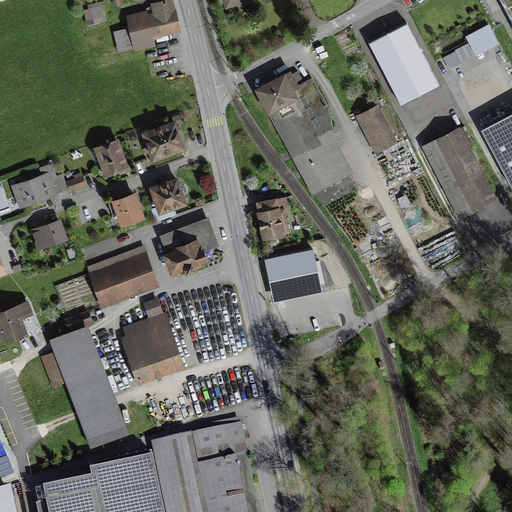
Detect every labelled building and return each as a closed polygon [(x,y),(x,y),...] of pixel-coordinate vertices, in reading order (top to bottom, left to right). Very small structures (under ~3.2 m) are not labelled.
[(145,10),(126,15),(129,28),(115,32),(119,52),(155,44),(153,34),(177,29),(171,0),(154,4),(156,14),(146,16),(145,10)] [(223,0),(228,12),(257,3),(256,0),(223,0)] [(511,0),(499,0),(511,23),(511,0)] [(101,4),(84,8),(88,25),(105,20),(101,4)] [(407,22),(369,42),(401,104),(439,85),(407,22)] [(489,23),(466,35),(476,54),(499,41),(489,23)] [(163,53),(148,57),(153,77),(168,73),(163,53)] [(296,69),(258,90),(322,206),(356,186),(325,130),(335,124),(310,80),(304,84),(296,69)] [(377,108),(360,116),(377,150),(394,141),(377,108)] [(511,183),(511,112),(483,128),(511,183)] [(174,123),(143,134),(152,158),(183,147),(174,123)] [(465,125),(423,146),(459,217),(497,198),(470,143),(473,142),(465,125)] [(115,143),(96,151),(106,175),(125,167),(115,143)] [(47,175),(12,187),(19,207),(54,195),(47,175)] [(81,175),(66,181),(69,191),(85,185),(81,175)] [(176,180),(151,189),(158,210),(183,202),(176,180)] [(133,195),(112,203),(120,225),(141,217),(133,195)] [(283,198),(257,204),(264,236),(289,230),(283,198)] [(207,221),(160,238),(173,273),(205,261),(201,251),(216,246),(207,221)] [(59,222),(33,230),(39,247),(65,239),(59,222)] [(143,248),(87,268),(100,303),(155,283),(143,248)] [(313,249),(266,259),(273,294),(320,284),(313,249)] [(20,264),(11,267),(13,273),(22,270),(20,264)] [(156,299),(145,303),(150,318),(121,328),(140,380),(180,366),(156,299)] [(26,303),(0,313),(0,325),(1,325),(6,338),(24,331),(19,319),(31,315),(26,303)] [(87,311),(66,319),(70,328),(90,320),(87,311)] [(85,330),(53,343),(57,352),(43,357),(54,384),(65,380),(90,442),(124,429),(85,330)] [(258,511),(240,425),(153,443),(167,511),(258,511)] [(161,511),(148,452),(88,465),(90,474),(41,485),(45,502),(37,503),(39,511),(161,511)] [(0,511),(13,511),(9,490),(0,492),(0,511)]
